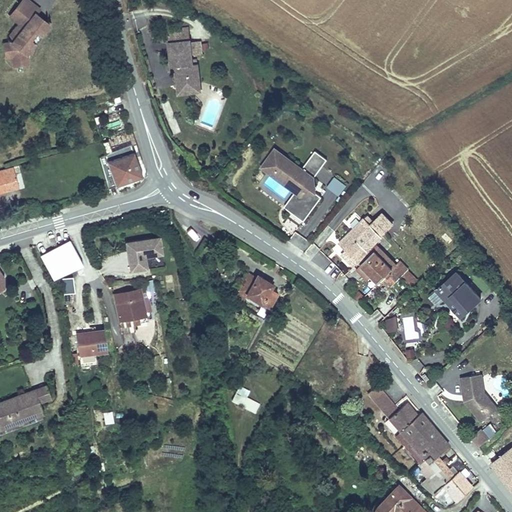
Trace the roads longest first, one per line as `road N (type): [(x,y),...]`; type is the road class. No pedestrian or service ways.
road 1 (tertiary): [(168,182),(327,287),(511,507)]
road 2 (tertiary): [(168,182),(122,53),(112,0)]
road 3 (tertiary): [(0,240),(149,195),(168,182)]
